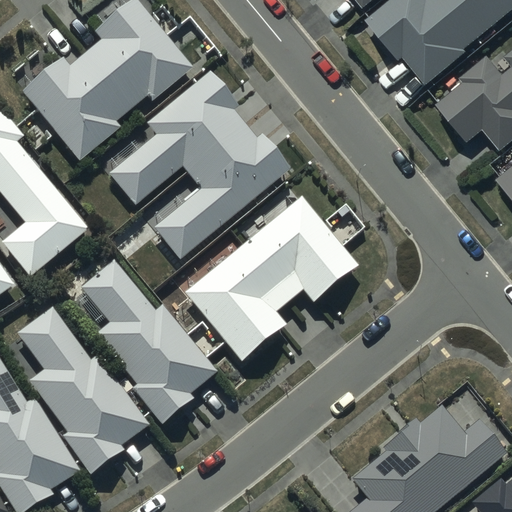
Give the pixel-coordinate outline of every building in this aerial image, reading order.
[(63,60),(22,94),(79,162),(120,128),(116,123),(146,98),(151,104),(193,69),(134,0),(132,0),(94,33),(100,41),(69,67),(63,60)] [(356,0),(364,9),(375,0),(356,0)] [(511,9),(511,0),(390,0),(366,21),(400,61),(405,57),(428,85),(467,52),(465,49),(511,9)] [(511,51),(506,57),(511,64),(511,68),(505,74),(490,56),(463,78),(466,82),(437,105),(468,143),(484,130),(502,151),(511,142),(511,51)] [(209,74),(147,124),(156,136),(109,174),(134,204),(181,166),(201,191),(154,229),(179,261),(291,170),(261,134),(256,138),(234,111),(237,108),(209,74)] [(0,111),(0,196),(25,226),(2,245),(29,277),(87,229),(17,146),(24,140),(0,111)] [(511,154),(494,169),(500,177),(498,178),(511,195),(511,154)] [(181,293),(241,366),(288,327),(276,313),(303,291),(313,302),(358,266),(300,195),(181,293)] [(111,260),(78,288),(109,323),(94,336),(136,385),(131,389),(162,426),(194,398),(190,394),(216,371),(159,305),(154,309),(111,260)] [(0,294),(12,287),(0,269),(0,294)] [(52,306),(17,332),(44,369),(29,381),(67,433),(62,436),(90,475),(124,451),(120,445),(148,425),(96,354),(90,359),(52,306)] [(0,361),(0,489),(14,511),(27,511),(53,496),(50,491),(79,472),(32,398),(26,402),(0,361)] [(350,511),(434,511),(506,454),(479,420),(463,433),(441,406),(418,425),(414,419),(380,446),(384,450),(350,477),(367,498),(350,511)] [(511,511),(511,479),(504,486),(499,479),(471,503),(478,511),(511,511)]
